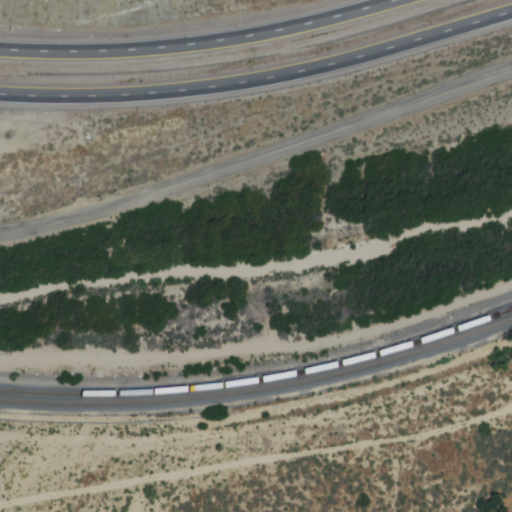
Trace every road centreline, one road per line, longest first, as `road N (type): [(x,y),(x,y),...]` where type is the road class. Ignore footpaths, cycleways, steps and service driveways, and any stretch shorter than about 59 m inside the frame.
road 1 (tertiary): [(0,234),(137,199),(511,70)]
road 2 (motorway): [(0,94),(203,89),(289,74),(511,12)]
road 3 (motorway): [(396,0),(210,43),(0,49)]
